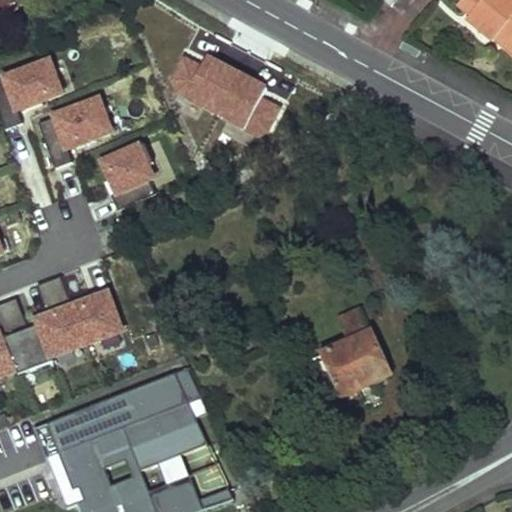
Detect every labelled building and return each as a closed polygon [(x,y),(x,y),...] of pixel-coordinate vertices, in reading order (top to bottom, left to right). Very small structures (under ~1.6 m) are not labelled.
[(0,0),(0,15),(17,5),(13,0),(0,0)] [(405,0),(384,0),(384,1),(399,13),(408,3),(405,0)] [(511,0),(464,0),(460,6),(471,16),(467,21),(493,43),(495,40),(502,32),(509,37),(508,39),(511,42),(511,0)] [(495,40),(511,54),(511,42),(508,39),(509,37),(502,32),(495,40)] [(202,69),(185,60),(173,82),(175,92),(257,136),(268,131),(279,110),(261,101),(267,90),(208,59),(202,69)] [(51,64),(0,83),(0,113),(4,124),(21,117),(20,112),(63,96),(51,64)] [(112,134),(100,103),(40,126),(57,171),(74,164),(68,151),(112,134)] [(155,166),(146,146),(105,165),(113,183),(119,197),(113,200),(119,213),(155,197),(149,183),(153,181),(148,169),(155,166)] [(107,186),(113,200),(119,197),(113,183),(107,186)] [(0,379),(18,373),(19,378),(54,365),(53,360),(122,334),(112,307),(95,313),(92,304),(74,310),(62,279),(44,286),(59,326),(42,333),(44,338),(27,344),(12,303),(0,307),(0,326),(4,336),(0,337),(0,379)] [(18,301),(12,303),(27,344),(44,338),(42,333),(59,326),(44,286),(38,288),(50,319),(39,323),(39,324),(28,328),(18,301)] [(108,297),(92,304),(95,313),(112,307),(108,297)] [(379,315),(373,305),(340,321),(351,344),(324,356),(344,399),(392,376),(367,321),(379,315)] [(178,377),(49,428),(81,511),(200,511),(233,501),(178,377)]
